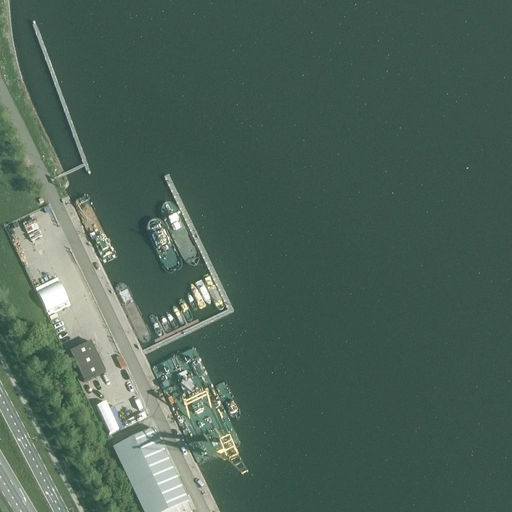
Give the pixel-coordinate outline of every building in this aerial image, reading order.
[(32,240),(44,237),(39,222),(28,226),(32,240)] [(33,263),(39,259),(35,254),(29,258),(33,263)] [(35,290),(48,317),(70,306),(57,280),(35,290)] [(91,343),(70,353),(84,384),(105,373),(91,343)] [(190,511),(187,503),(188,503),(153,430),(113,449),(142,511),(190,511)]
